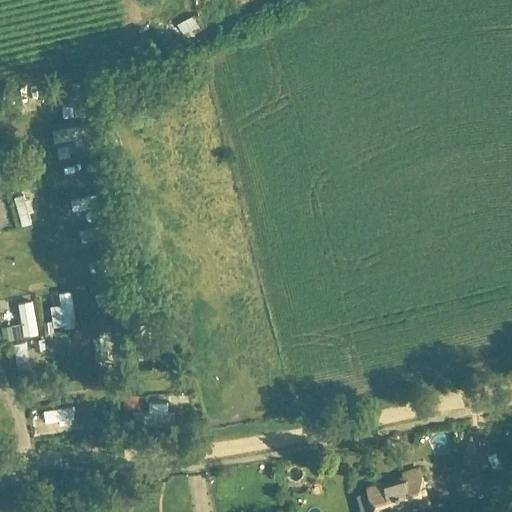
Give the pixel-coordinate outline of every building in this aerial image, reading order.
[(223,0),(214,0),(220,13),(228,10),(223,0)] [(26,191),(36,189),(34,181),(24,184),(26,191)] [(29,230),(40,227),(33,195),(21,198),(29,230)] [(0,201),(0,221),(12,219),(8,200),(0,201)] [(71,332),(83,330),(78,291),(66,293),(71,332)] [(39,301),(24,305),(31,335),(47,331),(39,301)] [(25,307),(13,308),(14,323),(27,322),(25,307)] [(1,327),(3,342),(25,339),(23,324),(1,327)] [(81,430),(93,429),(93,426),(98,426),(97,416),(92,417),(91,415),(79,417),(81,430)] [(418,468),(401,473),(403,477),(366,487),(373,511),(396,511),(406,509),(407,511),(409,511),(429,507),(418,468)] [(494,471),(457,485),(462,500),(499,486),(494,471)] [(89,505),(102,511),(109,497),(95,491),(89,505)]
